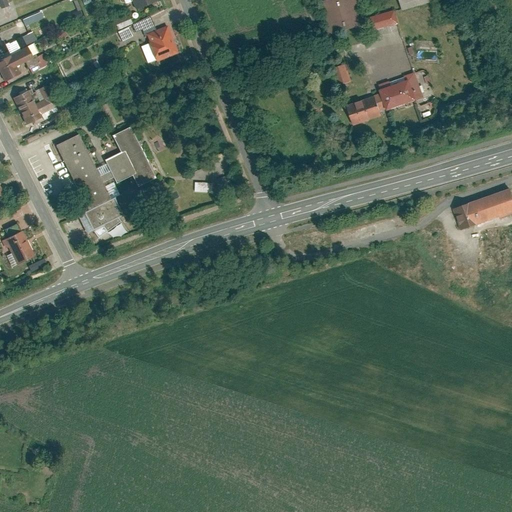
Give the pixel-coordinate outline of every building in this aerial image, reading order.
[(0,0),(0,2),(2,8),(10,5),(8,0),(0,0)] [(132,0),(136,9),(157,1),(156,0),(132,0)] [(328,34),(365,23),(358,0),(325,0),(319,2),(328,34)] [(398,0),(402,11),(435,1),(435,0),(398,0)] [(370,17),(374,31),(399,24),(395,10),(370,17)] [(26,25),(45,17),(42,11),(23,19),(26,25)] [(167,25),(147,33),(151,43),(150,43),(156,60),(178,52),(167,25)] [(17,38),(21,47),(37,40),(34,31),(17,38)] [(0,43),(0,59),(12,54),(5,41),(0,43)] [(12,54),(0,59),(0,71),(5,82),(20,74),(16,67),(34,57),(28,45),(12,54)] [(44,54),(38,56),(40,62),(30,66),(33,73),(49,66),(44,54)] [(350,81),(344,65),(331,69),(337,86),(350,81)] [(379,84),(388,112),(424,100),(415,72),(379,84)] [(20,111),(36,103),(28,90),(13,98),(20,111)] [(353,126),(382,117),(375,96),(347,105),(353,126)] [(42,116),(36,103),(20,111),(27,124),(42,116)] [(97,169),(79,132),(55,144),(86,209),(78,213),(88,232),(102,225),(107,232),(121,221),(118,217),(123,215),(114,197),(111,199),(103,183),(114,177),(116,181),(132,174),(138,186),(156,178),(131,125),(113,134),(122,151),(105,159),(108,164),(97,169)] [(216,179),(219,188),(233,184),(230,174),(216,179)] [(197,182),(196,192),(213,193),(214,183),(197,182)] [(455,207),(462,229),(511,211),(511,188),(511,187),(455,207)] [(23,231),(3,240),(15,266),(35,256),(23,231)] [(33,273),(48,264),(44,258),(29,266),(33,273)]
